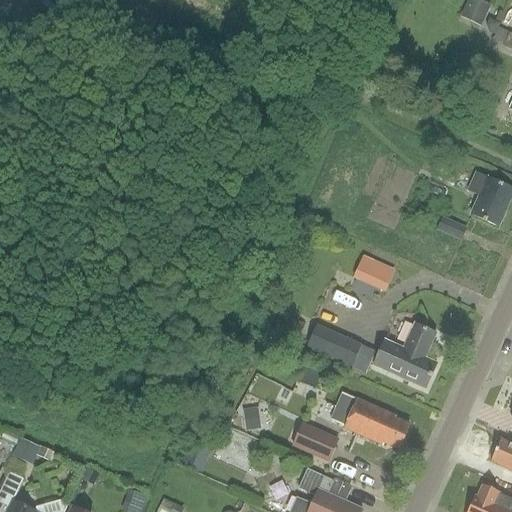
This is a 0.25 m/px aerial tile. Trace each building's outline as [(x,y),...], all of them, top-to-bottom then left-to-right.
[(477,0),(469,0),(461,19),(481,28),(491,6),(477,0)] [(511,35),(509,34),(503,48),(511,52),(511,103),(509,110),(511,111),(511,35)] [(498,227),(511,195),(511,189),(475,174),(468,191),(480,197),(472,215),(498,227)] [(466,229),(442,219),(437,230),(461,241),(466,229)] [(360,253),(350,276),(384,290),(393,266),(360,253)] [(384,341),(373,366),(425,389),(436,364),(424,359),(435,334),(414,324),(403,349),(384,341)] [(348,367),(359,345),(315,325),(305,347),(348,367)] [(398,450),(409,426),(394,419),(395,417),(340,392),(328,420),(345,427),(344,429),(383,446),(384,444),(398,450)] [(336,441),(300,424),(289,447),(326,464),(336,441)] [(201,470),(213,440),(200,435),(189,465),(201,470)] [(6,436),(0,448),(0,457),(9,461),(18,441),(6,436)] [(511,444),(501,439),(491,461),(511,470),(511,444)] [(335,481),(333,483),(308,472),(299,491),(316,498),(312,507),(296,500),(291,511),(362,511),(346,505),(353,489),(335,481)] [(0,503),(11,509),(9,511),(65,511),(69,503),(61,499),(37,505),(35,511),(14,502),(25,480),(11,474),(0,496),(0,503)] [(482,489),(478,499),(475,497),(468,511),(508,511),(494,506),(498,495),(482,489)] [(125,506),(140,510),(145,495),(130,490),(125,506)]
